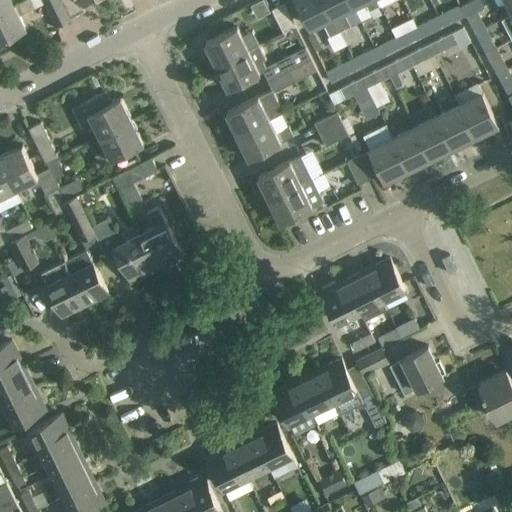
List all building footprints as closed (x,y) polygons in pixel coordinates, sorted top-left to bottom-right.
[(0,0),(0,12),(24,0),(0,0)] [(71,18),(61,0),(24,0),(0,12),(0,39),(26,27),(19,14),(44,2),(56,26),(71,18)] [(257,16),(271,10),(267,0),(263,0),(252,4),(257,16)] [(297,0),(305,15),(310,26),(322,20),(330,36),(339,31),(323,0),(297,0)] [(350,0),(323,0),(339,31),(352,25),(344,9),(353,5),(350,0)] [(350,0),(353,5),(353,4),(359,14),(379,4),(377,0),(350,0)] [(468,0),(467,0),(460,4),(466,15),(475,32),(486,26),(477,9),(486,4),(484,0),(468,0)] [(272,9),(284,32),(296,26),(284,3),(272,9)] [(466,15),(460,4),(438,15),(444,26),(466,15)] [(417,25),(422,37),(444,26),(438,15),(417,25)] [(395,36),(401,47),(422,37),(417,25),(395,36)] [(206,41),(217,64),(248,48),(237,26),(206,41)] [(486,53),(498,47),(486,26),(475,32),(486,53)] [(430,43),(435,54),(458,42),(461,47),(470,42),(462,27),(430,43)] [(314,33),(309,35),(315,47),(320,44),(314,33)] [(374,47),(379,58),(401,47),(395,36),(387,40),(384,34),(372,40),(375,46),(374,47)] [(435,54),(430,43),(407,54),(413,65),(435,54)] [(260,72),(267,68),(263,60),(266,58),(259,44),(249,49),(248,48),(217,64),(228,88),(260,72)] [(282,58),(288,70),(312,58),(306,46),(282,58)] [(352,57),(358,69),(379,58),(374,47),(352,57)] [(497,74),(509,68),(498,47),(486,53),(497,74)] [(413,65),(407,54),(385,66),(390,76),(391,76),(398,89),(403,86),(405,81),(400,71),(413,65)] [(358,69),(352,57),(346,61),(344,55),(323,66),(331,82),(358,69)] [(294,81),(318,69),(312,58),(288,70),(294,81)] [(385,66),(363,77),(368,87),(390,76),(385,66)] [(497,74),(511,101),(511,73),(509,68),(497,74)] [(368,87),(363,77),(329,93),(334,104),(368,87)] [(283,112),(277,100),(272,89),(258,96),(227,111),(238,134),(269,119),(283,112)] [(94,122),(101,135),(133,119),(121,96),(111,101),(106,90),(72,107),(83,128),(94,122)] [(460,104),(475,134),(497,123),(483,93),(460,104)] [(438,115),(453,145),(475,134),(460,104),(438,115)] [(314,122),(320,134),(343,122),(337,110),(314,122)] [(453,145),(438,115),(415,127),(430,156),(453,145)] [(100,164),(112,158),(144,143),(133,119),(101,135),(107,148),(95,153),(100,164)] [(293,135),(289,126),(276,132),(269,119),(238,134),(239,135),(235,138),(239,147),(244,147),(249,157),(267,149),(281,142),(293,135)] [(41,121),(29,127),(46,162),(58,156),(41,121)] [(326,146),(349,134),(343,122),(320,134),(326,146)] [(388,128),(386,123),(363,135),(366,139),(370,149),(376,161),(385,179),(408,167),(393,138),(388,128)] [(415,127),(393,138),(408,167),(430,156),(415,127)] [(32,188),(41,183),(22,145),(0,155),(0,157),(15,188),(28,181),(32,188)] [(270,198),(312,177),(301,154),(258,175),(270,198)] [(371,177),(359,154),(347,160),(358,184),(371,177)] [(0,210),(21,200),(15,188),(0,157),(0,210)] [(157,169),(152,157),(131,168),(137,179),(157,169)] [(76,194),(78,194),(88,189),(81,176),(60,186),(58,188),(64,200),(76,194)] [(324,201),(312,177),(270,198),(281,222),(324,201)] [(112,179),(102,184),(105,190),(110,188),(112,192),(117,190),(112,179)] [(64,200),(58,188),(46,193),(58,217),(69,212),(69,211),(64,200)] [(78,194),(76,194),(64,200),(69,211),(69,212),(82,240),(95,234),(96,234),(92,225),(78,194)] [(153,224),(139,231),(157,266),(180,255),(181,256),(183,255),(158,206),(147,211),(153,224)] [(0,216),(0,245),(10,240),(11,239),(0,216)] [(133,278),(157,266),(139,231),(125,237),(122,230),(117,232),(110,216),(92,225),(96,234),(95,234),(107,258),(109,257),(108,256),(118,251),(132,280),(134,279),(133,278)] [(33,229),(35,234),(36,235),(46,239),(52,236),(46,223),(33,229)] [(26,232),(11,239),(10,240),(18,257),(7,262),(13,274),(40,260),(26,232)] [(87,248),(64,260),(86,303),(108,292),(87,248)] [(367,268),(382,299),(405,288),(390,257),(367,268)] [(41,271),(48,283),(63,314),(86,303),(64,260),(41,271)] [(387,307),(382,299),(367,268),(345,280),(360,310),(364,319),(387,307)] [(13,299),(23,293),(12,274),(2,279),(12,298),(13,299)] [(0,297),(3,303),(12,298),(2,279),(5,285),(0,286),(0,297)] [(322,291),(338,321),(360,310),(345,280),(322,291)] [(396,327),(401,337),(420,328),(415,318),(396,327)] [(401,337),(396,327),(377,336),(383,346),(401,337)] [(356,350),(374,341),(370,333),(352,342),(356,350)] [(0,345),(0,374),(23,363),(12,340),(0,345)] [(428,345),(410,354),(402,358),(403,358),(390,365),(405,394),(417,388),(443,375),(442,372),(444,371),(439,360),(436,362),(428,345)] [(357,360),(363,373),(388,361),(381,348),(357,360)] [(342,357),(319,369),(334,399),(340,412),(363,401),(342,357)] [(34,385),(23,363),(0,374),(0,392),(4,400),(34,385)] [(297,380),(312,410),(334,399),(319,369),(310,373),(308,369),(296,375),(298,379),(297,380)] [(511,412),(511,381),(506,370),(480,383),(485,392),(483,393),(485,397),(487,396),(498,419),(511,412)] [(297,380),(274,391),(295,434),(318,423),(312,410),(297,380)] [(46,408),(34,385),(4,400),(15,423),(46,408)] [(376,399),(365,404),(375,426),(386,420),(376,399)] [(31,428),(42,451),(73,436),(61,413),(31,428)] [(292,453),(277,422),(254,434),(269,464),(292,453)] [(254,434),(231,445),(247,475),(269,464),(254,434)] [(73,436),(42,451),(53,473),(84,458),(73,436)] [(0,448),(0,452),(8,468),(17,463),(8,444),(0,448)] [(209,456),(216,471),(224,486),(247,475),(231,445),(209,456)] [(401,462),(413,466),(415,457),(404,453),(401,462)] [(84,458),(53,473),(64,495),(95,480),(84,458)] [(26,481),(17,463),(8,468),(17,486),(26,481)] [(340,468),(319,478),(326,494),(347,485),(340,468)] [(511,495),(499,468),(486,475),(502,505),(511,500),(511,495)] [(379,470),(354,482),(360,493),(385,482),(379,470)] [(182,488),(194,511),(209,511),(220,507),(205,476),(182,488)] [(87,511),(106,503),(95,480),(64,495),(70,508),(60,511),(87,511)] [(0,484),(0,499),(12,493),(7,482),(0,484)] [(166,511),(194,511),(182,488),(160,498),(166,511)] [(21,493),(30,511),(39,508),(29,489),(21,493)] [(0,511),(1,511),(18,504),(12,493),(0,499),(0,511)] [(166,511),(160,498),(138,510),(138,511),(166,511)] [(305,511),(329,511),(333,510),(328,500),(320,504),(312,509),(305,511)]
